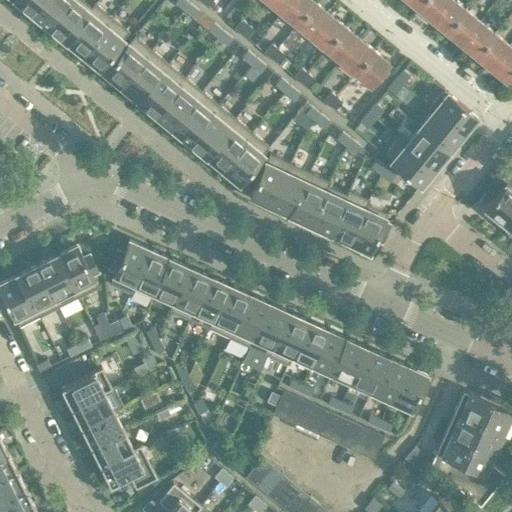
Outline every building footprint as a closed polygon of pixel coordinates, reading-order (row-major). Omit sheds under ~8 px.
[(17,0),(31,12),(40,0),(17,0)] [(48,25),(68,0),(40,0),(31,12),(48,25)] [(65,39),(92,6),(84,0),(68,0),(48,25),(65,39)] [(187,0),(175,0),(175,1),(184,8),(190,2),(187,0)] [(267,0),(281,11),(290,0),(267,0)] [(297,24),(315,1),(314,0),(290,0),(281,11),(297,24)] [(422,0),(417,7),(432,19),(447,0),(422,0)] [(455,0),(447,0),(432,19),(447,31),(466,8),(455,0)] [(329,12),(315,1),(297,24),(310,35),(329,12)] [(81,53),(112,16),(95,2),(92,6),(65,39),(81,53)] [(190,2),(184,8),(194,16),(199,9),(190,2)] [(466,8),(447,31),(461,43),(480,20),(466,8)] [(345,25),(329,12),(310,35),(326,48),(345,25)] [(99,67),(129,30),(112,16),(81,53),(99,67)] [(235,28),(240,32),(248,22),(243,18),(235,28)] [(480,20),(461,43),(476,54),(494,32),(480,20)] [(214,21),(209,28),(218,35),(223,29),(214,21)] [(248,22),(240,32),(245,36),(253,26),(248,22)] [(359,36),(345,25),(326,48),(340,60),(359,36)] [(223,29),(218,35),(227,43),(232,37),(223,29)] [(490,66),(509,44),(494,32),(476,54),(490,66)] [(121,85),(151,48),(134,34),(104,71),(121,85)] [(270,56),(278,46),(263,34),(255,44),(270,56)] [(374,49),(359,36),(340,60),(355,72),(374,49)] [(511,46),(509,44),(490,66),(506,79),(511,71),(511,46)] [(278,46),(270,56),(275,60),(283,50),(278,46)] [(138,99),(168,62),(151,48),(121,85),(138,99)] [(247,49),(242,55),(251,63),(256,56),(247,49)] [(389,61),(374,49),(355,72),(370,84),(389,61)] [(256,56),(251,63),(260,70),(266,64),(256,56)] [(155,113),(185,76),(168,62),(138,99),(155,113)] [(295,77),(300,80),(308,71),(303,67),(295,77)] [(403,68),(395,77),(401,83),(409,73),(403,68)] [(308,71),(300,80),(305,84),(313,74),(308,71)] [(171,126),(202,89),(185,76),(155,113),(171,126)] [(281,76),(275,83),(285,90),(290,84),(281,76)] [(395,77),(387,87),(394,92),(401,83),(395,77)] [(401,83),(394,92),(395,93),(406,102),(414,93),(403,84),(401,83)] [(290,84),(285,90),(294,98),(297,94),(299,91),(290,84)] [(188,140),(218,103),(202,89),(171,126),(188,140)] [(332,90),(324,100),(329,104),(337,94),(332,90)] [(477,115),(447,91),(433,108),(462,132),(464,130),(467,127),(477,115)] [(337,94),(329,104),(334,108),(342,98),(337,94)] [(305,101),(293,116),(308,128),(315,119),(320,112),(305,101)] [(375,101),(368,111),(374,116),(382,107),(375,101)] [(205,154),(235,117),(218,103),(188,140),(205,154)] [(462,132),(433,108),(419,125),(449,149),(462,132)] [(368,111),(360,120),(366,125),(374,116),(368,111)] [(320,112),(315,119),(324,126),(329,120),(320,112)] [(221,167),(252,130),(235,117),(205,154),(221,167)] [(449,149),(419,125),(405,142),(435,166),(441,158),(444,154),(449,149)] [(239,182),(269,145),(252,130),(221,167),(239,182)] [(342,130),(337,136),(346,144),(351,137),(342,130)] [(351,137),(346,144),(355,151),(360,145),(351,137)] [(435,166),(405,142),(391,159),(420,183),(428,175),(431,171),(435,166)] [(270,204),(290,161),(269,151),(249,194),(270,204)] [(386,165),(377,158),(370,166),(380,173),(386,165)] [(290,213),(310,170),(290,161),(270,204),(290,213)] [(389,181),(395,173),(386,165),(380,173),(389,181)] [(309,222),(327,183),(329,179),(310,170),(290,213),(309,222)] [(509,227),(511,223),(511,187),(505,182),(485,207),(509,227)] [(329,231),(347,192),(327,183),(309,222),(329,231)] [(348,240),(366,201),(368,197),(349,188),(347,192),(329,231),(348,240)] [(380,240),(389,222),(383,219),(387,211),(366,201),(348,240),(369,250),(375,237),(380,240)] [(150,247),(129,238),(123,251),(118,249),(110,266),(115,269),(114,273),(134,282),(149,249),(150,247)] [(95,271),(87,253),(81,256),(75,243),(55,253),(72,288),(92,277),(90,274),(95,271)] [(154,291),(170,256),(150,247),(149,249),(134,282),(154,291)] [(72,288),(55,253),(35,263),(52,297),(72,288)] [(174,300),(189,265),(170,256),(154,291),(174,300)] [(52,297),(35,263),(16,273),(33,307),(52,297)] [(193,309),(209,274),(189,265),(174,300),(193,309)] [(33,307),(16,273),(0,280),(0,291),(13,317),(33,307)] [(213,318),(229,283),(209,274),(193,309),(213,318)] [(233,327),(248,292),(229,283),(213,318),(233,327)] [(252,336),(268,301),(248,292),(233,327),(252,336)] [(272,344),(288,310),(268,301),(252,336),(272,344)] [(292,353),(307,319),(288,310),(272,344),(292,353)] [(109,322),(104,311),(95,315),(100,326),(109,322)] [(132,324),(128,315),(117,320),(121,329),(132,324)] [(311,362),(327,328),(307,319),(292,353),(311,362)] [(114,333),(109,322),(100,326),(105,337),(114,333)] [(158,335),(152,324),(143,329),(149,339),(158,335)] [(331,371),(347,337),(327,328),(311,362),(331,371)] [(163,346),(158,335),(149,339),(154,350),(163,346)] [(89,345),(85,336),(74,341),(79,350),(89,345)] [(351,380),(366,346),(347,337),(331,371),(351,380)] [(79,350),(74,341),(63,346),(68,355),(79,350)] [(370,389),(386,354),(366,346),(351,380),(370,389)] [(149,354),(140,358),(142,362),(144,360),(147,367),(154,364),(149,354)] [(390,398),(406,363),(386,354),(370,389),(390,398)] [(50,364),(45,355),(35,361),(39,370),(50,364)] [(147,367),(144,360),(142,362),(133,366),(136,373),(147,367)] [(411,407),(426,373),(406,363),(390,398),(411,407)] [(190,375),(185,364),(176,368),(181,379),(190,375)] [(71,406),(104,389),(112,385),(102,366),(61,386),(71,406)] [(150,374),(147,367),(136,373),(139,379),(150,374)] [(195,386),(190,375),(181,379),(186,390),(195,386)] [(299,389),(303,380),(292,375),(288,384),(299,389)] [(310,394),(314,385),(303,380),(299,389),(310,394)] [(490,459),(511,410),(511,408),(484,396),(469,389),(468,391),(463,388),(429,462),(480,503),(505,472),(490,459)] [(114,408),(104,389),(71,406),(80,425),(114,408)] [(283,389),(273,412),(283,417),(294,393),(283,389)] [(294,393),(283,417),(294,422),(305,399),(294,393)] [(338,407),(342,398),(332,393),(327,402),(338,407)] [(198,410),(207,407),(203,395),(193,399),(198,410)] [(349,412),(353,403),(342,398),(338,407),(349,412)] [(166,406),(163,399),(152,405),(156,411),(166,406)] [(316,403),(305,399),(294,422),(305,427),(316,403)] [(316,403),(305,427),(316,432),(326,408),(316,403)] [(170,413),(166,406),(156,411),(159,418),(170,413)] [(124,427),(114,408),(80,425),(90,444),(124,427)] [(337,413),(326,408),(316,432),(327,437),(337,413)] [(377,425),(381,416),(370,412),(366,420),(377,425)] [(349,418),(337,413),(327,437),(338,442),(349,418)] [(388,430),(392,421),(381,416),(377,425),(388,430)] [(360,423),(349,418),(338,442),(349,447),(360,423)] [(360,423),(349,447),(360,452),(371,428),(360,423)] [(180,432),(176,425),(165,431),(169,437),(180,432)] [(134,447),(124,427),(90,444),(100,464),(134,447)] [(384,434),(371,428),(360,452),(373,458),(384,434)] [(228,459),(233,453),(217,439),(212,445),(228,459)] [(141,443),(134,447),(100,464),(110,484),(130,474),(135,486),(157,475),(141,443)] [(437,475),(414,457),(418,448),(414,444),(405,457),(433,480),(437,475)] [(0,477),(17,469),(7,449),(0,452),(0,477)] [(262,455),(246,475),(257,485),(273,465),(262,455)] [(273,465),(257,485),(267,492),(283,473),(273,465)] [(219,480),(227,471),(222,466),(214,475),(219,480)] [(0,501),(27,488),(17,469),(0,477),(0,501)] [(225,485),(233,476),(227,471),(219,480),(225,485)] [(283,473),(267,492),(277,500),(293,481),(283,473)] [(400,485),(393,479),(390,483),(397,489),(400,485)] [(194,511),(196,510),(201,504),(173,480),(158,499),(168,507),(164,511),(194,511)] [(293,481),(277,500),(285,507),(302,488),(293,481)] [(397,489),(390,483),(387,486),(395,492),(397,489)] [(400,485),(397,489),(395,492),(398,495),(404,488),(400,485)] [(28,511),(37,508),(27,488),(0,501),(0,511),(28,511)] [(302,488),(285,507),(290,511),(296,511),(310,495),(302,488)] [(253,507),(261,498),(255,493),(247,503),(253,507)] [(310,495),(296,511),(312,511),(320,503),(310,495)] [(458,511),(437,495),(423,511),(458,511)] [(259,511),(266,503),(261,498),(253,507),(259,511)] [(320,503),(312,511),(328,511),(329,511),(320,503)]
